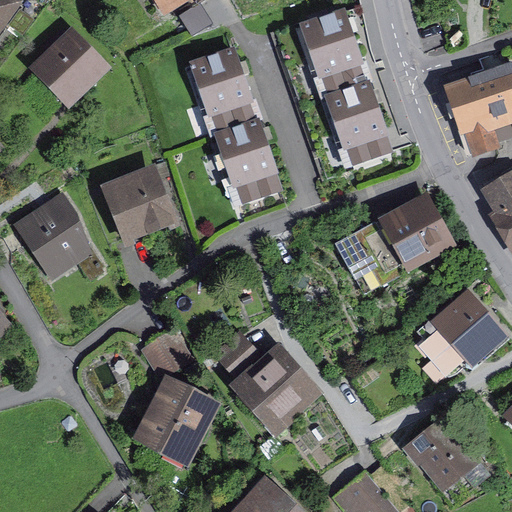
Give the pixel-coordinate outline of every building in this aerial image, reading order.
[(0,0),(0,36),(23,3),(18,0),(0,0)] [(151,0),(163,18),(190,0),(151,0)] [(192,37),(213,23),(200,4),(179,18),(192,37)] [(366,65),(345,9),(298,27),(319,82),(322,81),(328,96),(366,81),(361,67),(366,65)] [(68,112),(112,69),(72,29),(28,72),(68,112)] [(254,104),(234,48),(187,64),(208,121),(212,119),(217,133),(254,120),(249,106),(254,104)] [(470,74),(471,78),(508,65),(504,51),(480,60),(483,69),(470,74)] [(511,63),(508,65),(471,78),(443,88),(460,138),(464,136),(473,159),(500,150),(498,143),(511,138),(511,63)] [(343,154),(346,153),(352,168),(393,152),(388,137),(391,136),(370,80),(366,81),(328,96),(322,98),(343,154)] [(281,174),(260,118),(254,120),(217,133),(212,135),(231,189),(226,190),(233,209),(282,192),(276,176),(281,174)] [(122,249),(179,226),(154,167),(97,190),(122,249)] [(511,174),(481,193),(493,214),(489,217),(511,255),(511,174)] [(79,265),(90,282),(107,271),(95,254),(93,255),(74,211),(62,193),(12,226),(50,283),(79,265)] [(427,193),(377,221),(405,272),(407,275),(457,246),(427,193)] [(405,272),(377,221),(335,245),(363,295),(405,272)] [(509,335),(466,289),(428,324),(471,370),(509,335)] [(0,338),(13,327),(0,312),(0,338)] [(164,378),(193,360),(175,330),(140,351),(158,381),(164,378)] [(263,357),(239,331),(212,356),(235,382),(263,357)] [(324,396),(277,344),(263,357),(235,382),(228,388),(274,440),(324,396)] [(187,471),(220,405),(164,378),(131,443),(187,471)] [(511,406),(501,417),(511,427),(511,406)] [(468,494),(490,475),(441,416),(401,449),(417,469),(419,467),(443,495),(459,482),(468,494)] [(343,511),(399,511),(366,471),(332,498),(343,511)] [(301,511),(263,476),(229,511),(301,511)]
